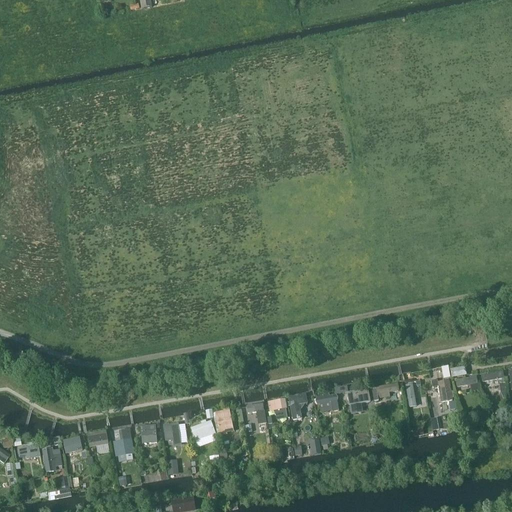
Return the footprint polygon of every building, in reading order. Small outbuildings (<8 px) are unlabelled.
[(151,0),(140,0),(142,10),(152,8),(151,0)] [(482,376),(483,383),(504,380),(503,373),(482,376)] [(456,383),(458,389),(479,385),(477,379),(456,383)] [(437,384),(441,405),(453,403),(450,382),(437,384)] [(398,386),(374,391),(376,402),(400,398),(398,386)] [(347,395),(349,409),(371,405),(369,392),(347,395)] [(336,396),(316,400),(317,407),(338,404),(336,396)] [(288,399),(292,420),(300,419),(297,398),(288,399)] [(269,404),(270,414),(287,411),(286,401),(269,404)] [(247,410),(248,417),(265,414),(264,408),(247,410)] [(214,414),(218,437),(234,435),(230,411),(214,414)] [(182,419),(163,431),(168,438),(186,426),(182,419)] [(190,430),(196,444),(217,436),(212,423),(190,430)] [(139,428),(140,446),(157,445),(156,427),(139,428)] [(113,433),(111,439),(130,442),(130,436),(132,436),(132,429),(125,431),(124,435),(113,433)] [(88,436),(89,447),(108,444),(106,433),(88,436)] [(67,444),(70,458),(80,456),(77,442),(67,444)] [(16,452),(17,460),(25,458),(25,462),(40,459),(37,447),(16,452)] [(41,453),(45,476),(56,474),(54,459),(63,457),(62,450),(41,453)] [(193,498),(171,501),(173,511),(190,511),(192,511),(191,504),(193,503),(193,498)]
